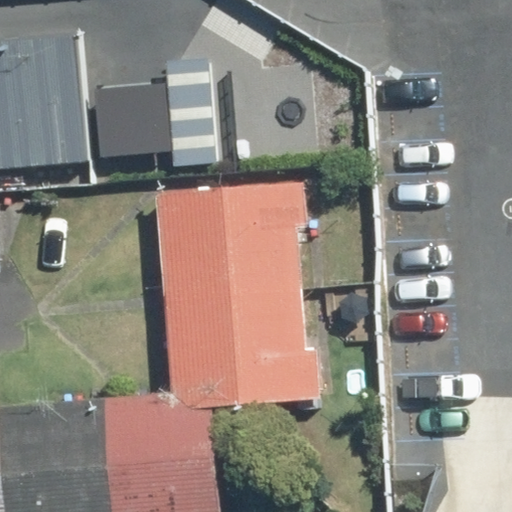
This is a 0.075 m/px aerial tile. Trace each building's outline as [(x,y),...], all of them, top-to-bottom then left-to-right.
[(309,82),(301,0),(226,0),(233,88),(309,82)] [(301,0),(309,82),(361,78),(354,0),(301,0)] [(0,37),(0,172),(96,166),(86,32),(0,37)] [(172,151),(174,167),(219,163),(210,60),(166,64),(167,83),(93,90),(99,158),(172,151)] [(0,404),(0,511),(227,511),(219,409),(319,401),(301,183),(161,195),(178,390),(0,404)]
